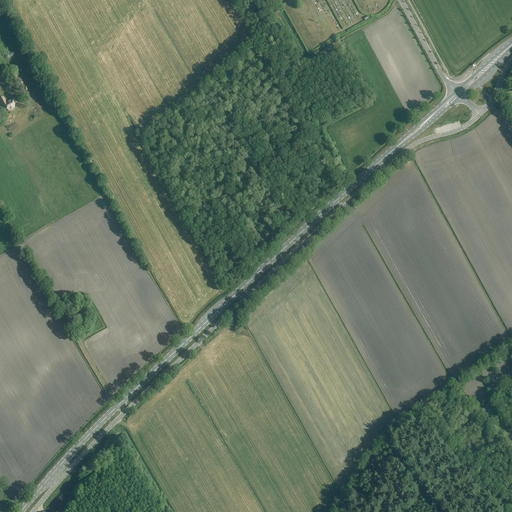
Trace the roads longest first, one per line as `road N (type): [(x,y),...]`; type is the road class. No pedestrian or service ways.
road 1 (unclassified): [(32,511),(128,408),(363,188),(411,146),(479,114)]
road 2 (primary): [(20,511),(153,370),(388,153)]
